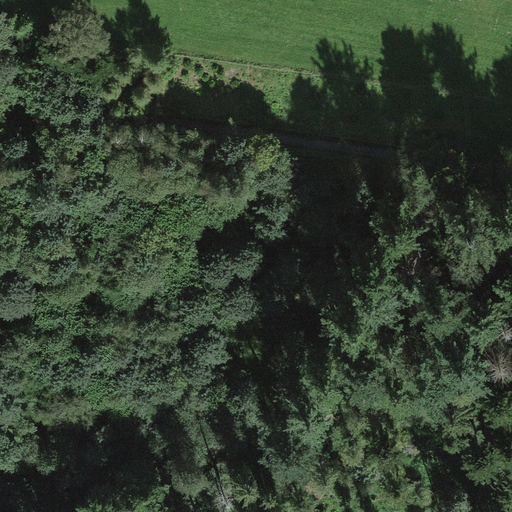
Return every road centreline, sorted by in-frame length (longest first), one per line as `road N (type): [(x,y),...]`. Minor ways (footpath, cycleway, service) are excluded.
road 1 (track): [(511,164),(0,113)]
road 2 (track): [(511,364),(166,465),(138,480),(111,511)]
